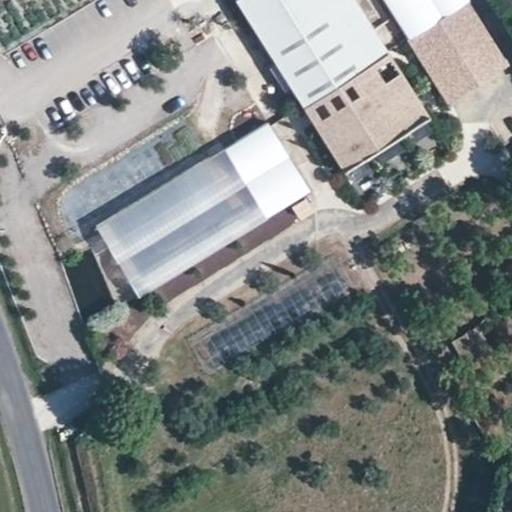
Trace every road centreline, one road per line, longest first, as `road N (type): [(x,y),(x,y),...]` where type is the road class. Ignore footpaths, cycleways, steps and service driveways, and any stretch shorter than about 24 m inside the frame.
road 1 (unknown): [(0,119),(167,0)]
road 2 (tertiary): [(42,511),(0,366)]
